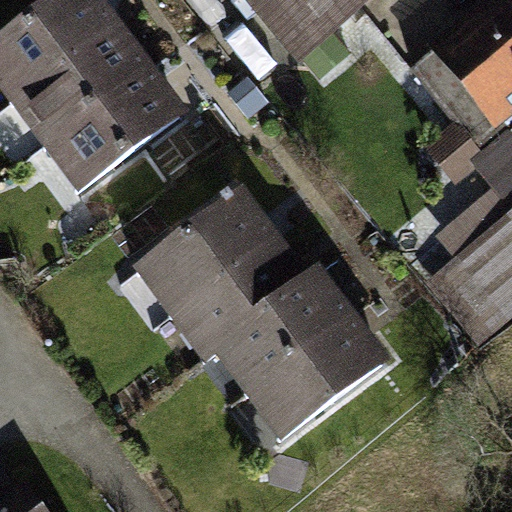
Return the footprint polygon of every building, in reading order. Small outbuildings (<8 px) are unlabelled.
[(92,0),(62,0),(0,46),(0,66),(24,98),(115,30),(92,0)] [(253,0),(301,56),(366,0),(253,0)] [(511,0),(502,0),(419,77),(486,161),(478,169),(501,195),(447,241),(467,264),(459,271),(494,313),(511,297),(511,0)] [(115,30),(24,98),(57,142),(148,74),(115,30)] [(306,59),(322,78),(348,57),(344,53),(348,49),(337,36),(333,39),(332,38),(306,59)] [(148,74),(57,142),(90,186),(181,118),(148,74)] [(227,208),(149,266),(182,311),(274,243),(240,198),(233,203),(229,197),(222,202),(227,208)] [(306,286),(274,243),(182,311),(214,354),(226,346),(306,286)] [(317,278),(306,286),(226,346),(258,389),(350,321),(317,278)] [(383,365),(350,321),(258,389),(292,433),(383,365)] [(44,511),(28,490),(0,511),(44,511)]
